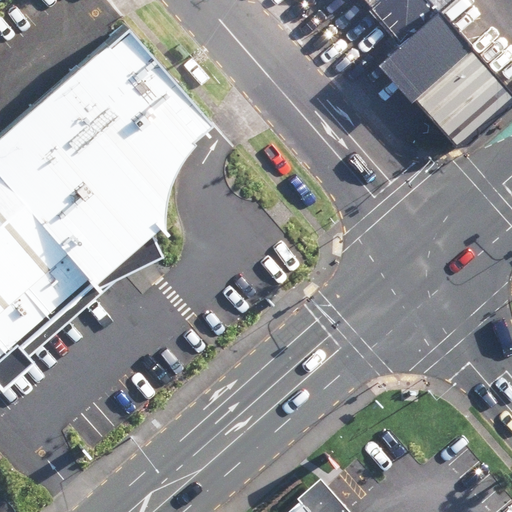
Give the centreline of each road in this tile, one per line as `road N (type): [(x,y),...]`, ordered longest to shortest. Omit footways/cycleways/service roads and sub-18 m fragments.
road 1 (secondary): [(165,511),(431,274)]
road 2 (residential): [(431,274),(384,205),(206,0)]
road 3 (tertiary): [(511,376),(431,274)]
